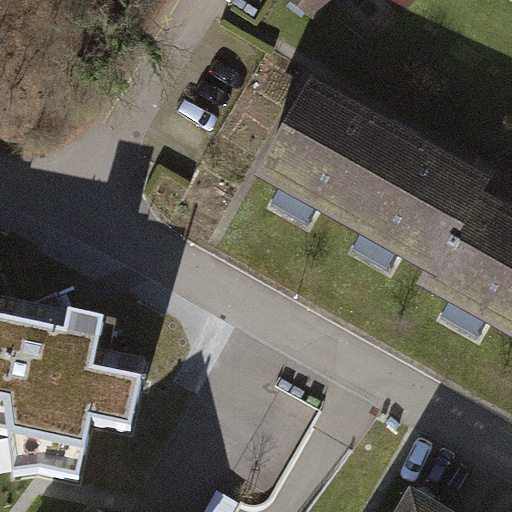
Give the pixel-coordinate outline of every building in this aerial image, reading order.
[(283,0),(314,25),(334,0),(283,0)] [(492,202),(314,106),(260,204),(438,301),(482,219),(492,202)] [(511,235),(482,219),(438,301),(425,325),(511,372),(511,235)] [(0,283),(3,271),(0,270),(0,437),(8,439),(15,481),(44,476),(82,485),(93,429),(134,437),(149,364),(111,356),(117,325),(0,301),(0,283)] [(304,452),(320,413),(292,402),(283,423),(267,416),(260,433),(304,452)] [(460,511),(407,481),(388,511),(460,511)]
